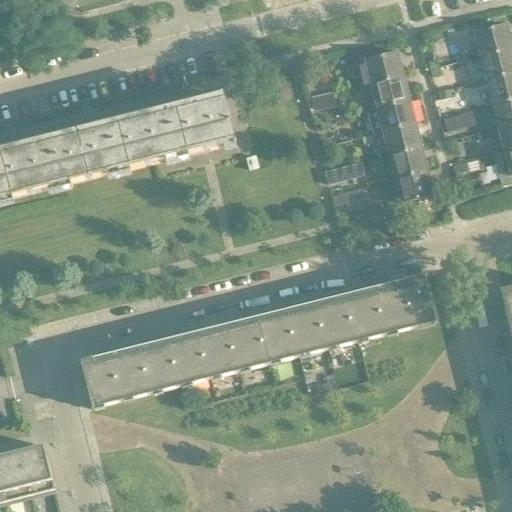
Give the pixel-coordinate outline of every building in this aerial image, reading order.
[(474,34),(480,58),(511,50),(511,48),(506,26),(474,34)] [(464,37),(453,40),(454,46),(466,44),(464,37)] [(511,50),(480,58),(486,82),(511,75),(511,50)] [(365,62),(371,86),(403,78),(397,54),(365,62)] [(354,56),(347,58),(349,67),(356,65),(354,56)] [(438,61),(428,63),(430,70),(439,68),(438,61)] [(442,76),(440,68),(430,71),(431,79),(442,76)] [(511,75),(486,82),(492,106),(511,100),(511,75)] [(409,101),(403,78),(371,86),(377,109),(409,101)] [(0,202),(149,165),(236,143),(226,102),(225,103),(223,98),(212,100),(214,105),(125,128),(123,123),(0,153),(0,202)] [(511,100),(492,106),(498,130),(511,126),(511,100)] [(415,125),(409,101),(377,109),(367,112),(373,135),(383,133),(415,125)] [(444,119),(449,134),(477,126),(473,111),(444,119)] [(331,129),(330,121),(320,124),(321,132),(331,129)] [(421,149),(415,125),(383,133),(389,157),(421,149)] [(511,126),(498,130),(504,154),(511,151),(511,126)] [(488,132),(476,135),(478,142),(489,139),(488,132)] [(362,139),(363,145),(364,147),(374,144),(372,137),(362,139)] [(421,149),(389,157),(395,181),(427,173),(421,149)] [(511,151),(504,154),(493,157),(501,189),(511,186),(511,151)] [(255,158),(246,161),(249,172),(258,169),(255,158)] [(455,178),(467,175),(465,165),(453,168),(455,178)] [(427,173),(395,181),(401,206),(433,198),(427,173)] [(345,193),(331,197),(334,208),(348,205),(345,193)] [(81,364),(93,411),(435,325),(424,278),(422,278),(420,270),(393,277),(396,291),(113,362),(111,356),(82,364),(82,363),(81,364)] [(511,291),(502,294),(509,320),(508,320),(508,321),(511,332),(511,291)] [(55,492),(43,447),(20,453),(31,498),(55,492)] [(31,498),(20,453),(0,458),(0,473),(8,504),(31,498)]
